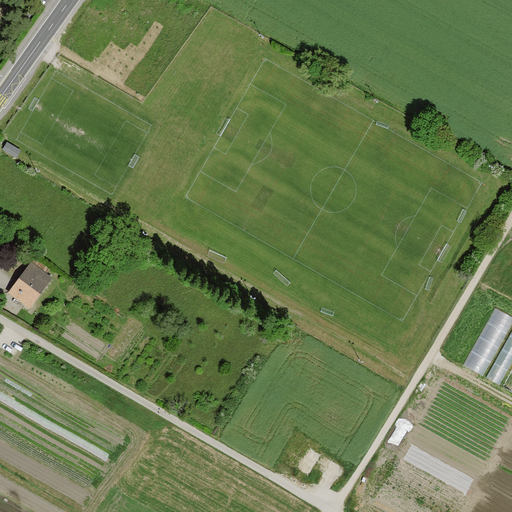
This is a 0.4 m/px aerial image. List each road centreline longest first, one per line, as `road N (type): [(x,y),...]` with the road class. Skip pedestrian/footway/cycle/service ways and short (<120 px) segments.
road 1 (track): [(333,511),(0,318)]
road 2 (track): [(337,511),(511,219)]
road 3 (tertiary): [(70,0),(0,98)]
